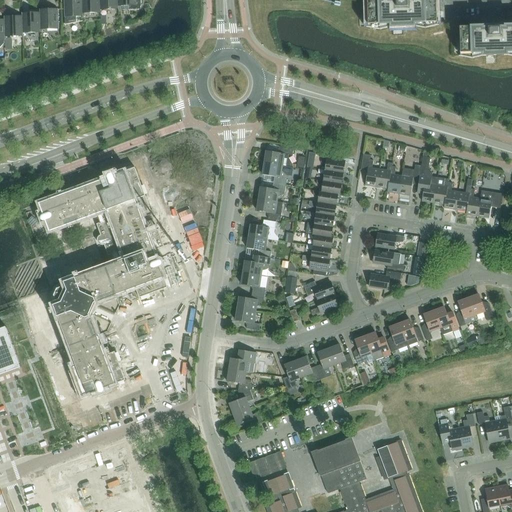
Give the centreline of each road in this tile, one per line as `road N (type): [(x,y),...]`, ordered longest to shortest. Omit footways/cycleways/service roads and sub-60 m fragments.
road 1 (residential): [(363,315),(350,277),(360,217),(477,236),(476,275)]
road 2 (secondary): [(502,149),(257,74)]
road 3 (secondary): [(257,93),(502,149)]
road 4 (secondary): [(0,170),(205,99)]
road 5 (secondary): [(201,76),(143,87),(0,142)]
road 6 (residential): [(238,511),(205,417),(207,333)]
road 7 (residential): [(207,333),(232,168)]
road 8 (residential): [(207,333),(292,341),(363,315)]
